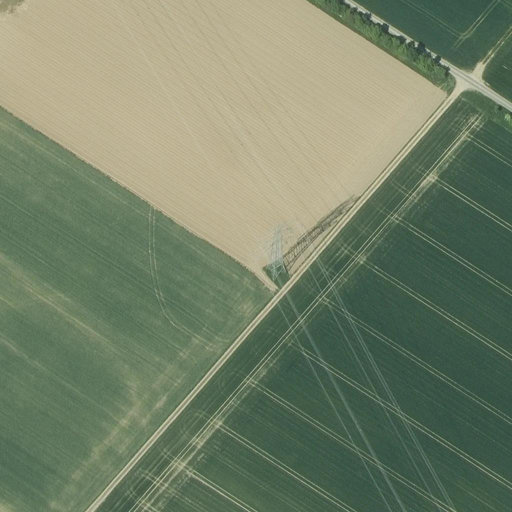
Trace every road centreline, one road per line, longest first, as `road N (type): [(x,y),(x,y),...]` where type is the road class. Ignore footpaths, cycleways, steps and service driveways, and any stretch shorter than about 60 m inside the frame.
road 1 (track): [(93,511),(473,86)]
road 2 (track): [(341,0),(511,111)]
